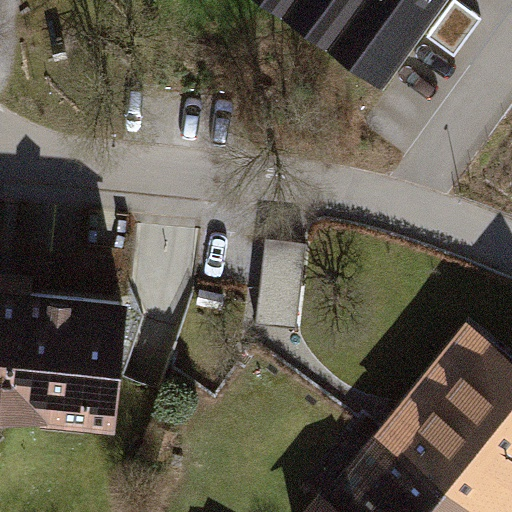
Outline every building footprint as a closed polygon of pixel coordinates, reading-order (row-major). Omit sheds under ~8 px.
[(454,0),(267,0),(390,89),(454,0)] [(266,312),(308,313),(310,236),(267,235),(266,312)] [(0,432),(107,439),(115,291),(0,284),(0,432)] [(511,511),(511,348),(465,313),(374,430),(481,511),(511,511)] [(481,511),(374,430),(310,511),(481,511)]
